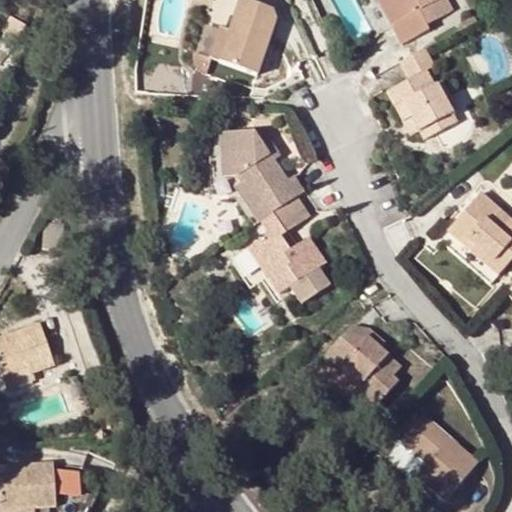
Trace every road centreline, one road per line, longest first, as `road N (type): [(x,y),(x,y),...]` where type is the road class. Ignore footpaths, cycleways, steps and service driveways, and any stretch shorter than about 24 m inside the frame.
road 1 (tertiary): [(90,77),(118,290),(145,369),(208,472)]
road 2 (residential): [(511,445),(468,363),(378,264),(333,92)]
road 3 (residential): [(0,248),(36,201),(74,87),(90,77)]
road 4 (residential): [(99,511),(131,480),(180,486),(208,472)]
